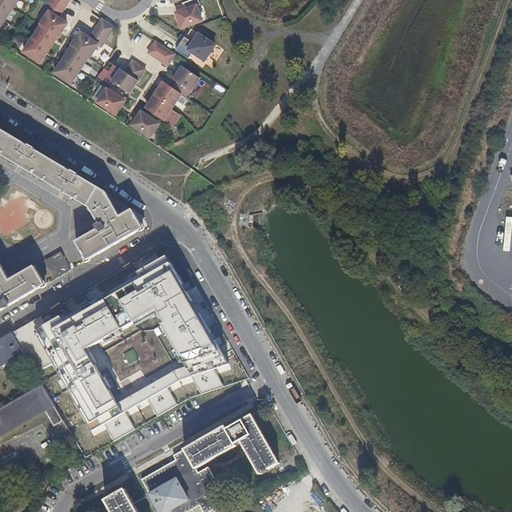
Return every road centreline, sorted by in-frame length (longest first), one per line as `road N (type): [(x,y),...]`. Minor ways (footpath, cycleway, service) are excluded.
road 1 (track): [(511,390),(424,318),(324,194),(291,176),(260,178),(232,218)]
road 2 (unclassified): [(361,511),(178,221)]
road 3 (track): [(235,243),(294,321),(366,447),(435,511)]
road 4 (residential): [(178,221),(0,98)]
road 5 (residential): [(178,221),(0,329)]
